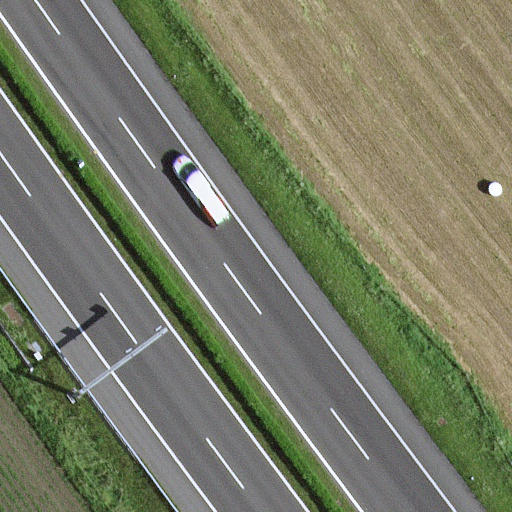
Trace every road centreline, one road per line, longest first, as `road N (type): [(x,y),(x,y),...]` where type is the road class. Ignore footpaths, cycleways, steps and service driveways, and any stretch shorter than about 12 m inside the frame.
road 1 (motorway): [(404,511),(38,0)]
road 2 (motorway): [(0,153),(260,511)]
